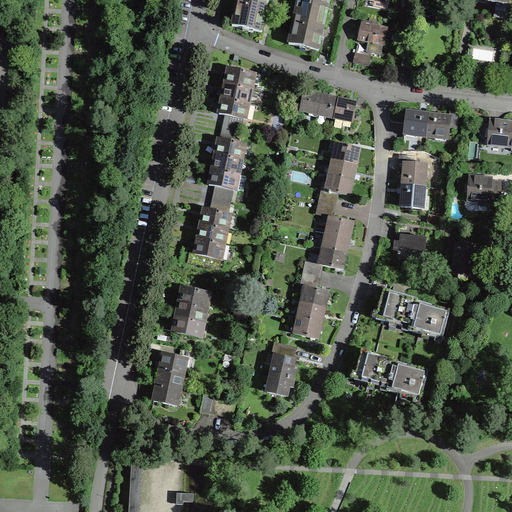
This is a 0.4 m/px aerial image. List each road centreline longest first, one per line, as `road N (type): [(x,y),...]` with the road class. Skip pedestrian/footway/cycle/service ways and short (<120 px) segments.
road 1 (residential): [(190,33),(116,385),(176,432),(265,433),(296,418),(317,394),(353,313),(378,223),(377,89)]
road 2 (residential): [(190,33),(336,77)]
road 3 (residential): [(377,89),(511,103)]
